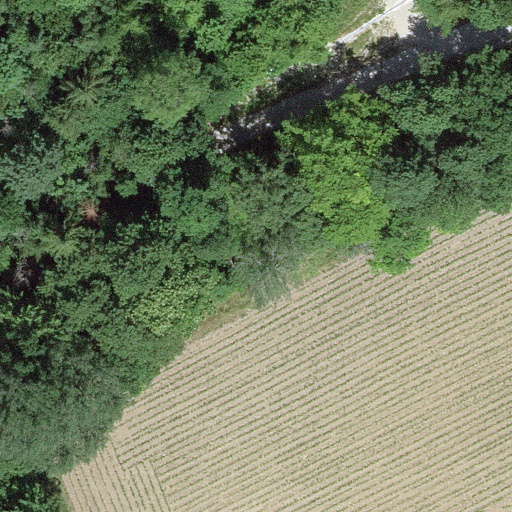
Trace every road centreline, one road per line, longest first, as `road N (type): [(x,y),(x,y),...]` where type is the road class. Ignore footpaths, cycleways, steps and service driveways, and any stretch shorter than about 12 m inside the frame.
road 1 (track): [(0,298),(122,206),(255,129)]
road 2 (track): [(511,17),(414,70),(338,91),(255,129)]
